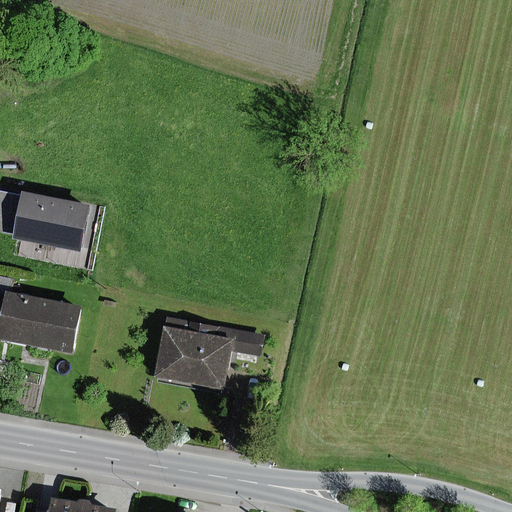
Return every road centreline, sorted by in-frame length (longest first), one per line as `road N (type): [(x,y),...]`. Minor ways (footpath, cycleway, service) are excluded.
road 1 (tertiary): [(270,485),(0,439)]
road 2 (tertiary): [(511,506),(383,476),(270,485)]
